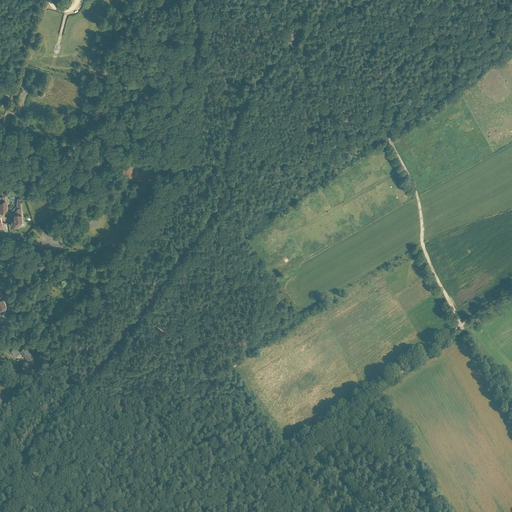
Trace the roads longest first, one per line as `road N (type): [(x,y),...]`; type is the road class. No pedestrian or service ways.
road 1 (track): [(84,374),(221,191),(246,94),(263,60),(294,30)]
road 2 (unclassified): [(0,340),(58,316),(105,264),(125,158),(88,143),(4,130)]
road 3 (track): [(265,467),(463,328)]
road 4 (track): [(460,325),(391,140)]
road 5 (track): [(62,478),(202,385)]
road 6 (track): [(379,107),(511,6)]
road 7 (track): [(445,56),(363,38),(293,34)]
road 8 (unclassified): [(4,130),(47,0)]
road 9 (track): [(379,107),(368,81),(309,48),(294,30)]
